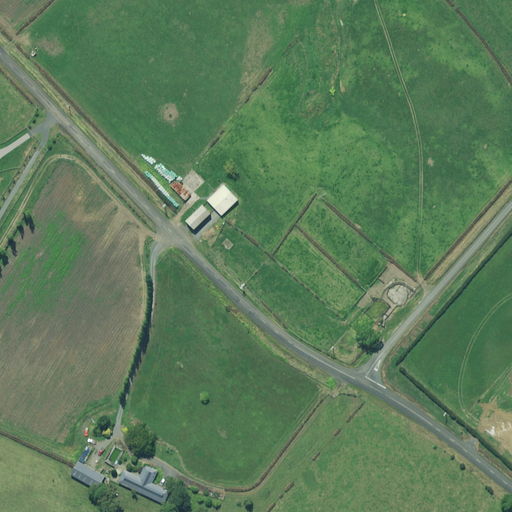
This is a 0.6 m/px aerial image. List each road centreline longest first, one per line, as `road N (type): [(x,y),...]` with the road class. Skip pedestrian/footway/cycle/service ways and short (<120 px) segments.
road 1 (unclassified): [(360,381),(250,310),(0,52)]
road 2 (unclassified): [(360,381),(511,203)]
road 3 (unclassified): [(511,489),(429,422),(360,381)]
